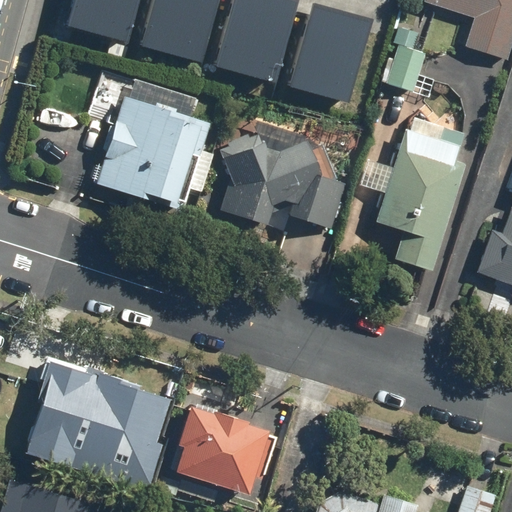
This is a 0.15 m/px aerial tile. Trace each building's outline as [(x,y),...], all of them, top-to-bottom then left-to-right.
[(69,0),(62,26),(118,42),(129,0),(69,0)] [(149,0),(137,45),(193,60),(209,0),(149,0)] [(228,0),(212,62),(268,77),(289,0),(228,0)] [(396,0),(327,0),(326,7),(390,25),(396,0)] [(461,47),(502,59),(511,27),(511,0),(420,0),(420,1),(470,16),(461,47)] [(306,4),(284,86),(340,101),(362,20),(306,4)] [(383,83),(409,92),(422,53),(396,44),(383,83)] [(155,197),(172,202),(199,120),(120,95),(91,183),(153,203),(155,197)] [(392,258),(429,269),(462,163),(453,160),(462,133),(440,126),(436,138),(403,127),(373,220),(401,229),(392,258)] [(346,188),(313,175),(300,141),(276,149),(271,137),(221,157),(227,174),(218,206),(265,222),(271,204),(285,198),(291,201),(288,212),(333,227),(346,188)] [(474,272),(511,285),(511,207),(510,207),(501,231),(490,227),(474,272)] [(23,452),(145,491),(160,444),(155,442),(170,396),(46,357),(32,400),(39,402),(23,452)] [(173,470),(247,494),(267,429),(188,404),(175,443),(181,444),(173,470)] [(0,511),(84,511),(88,502),(19,482),(10,511),(3,511),(0,511)] [(459,511),(489,511),(495,495),(468,486),(459,511)] [(413,511),(416,505),(383,494),(380,503),(339,490),(317,504),(314,511),(413,511)]
